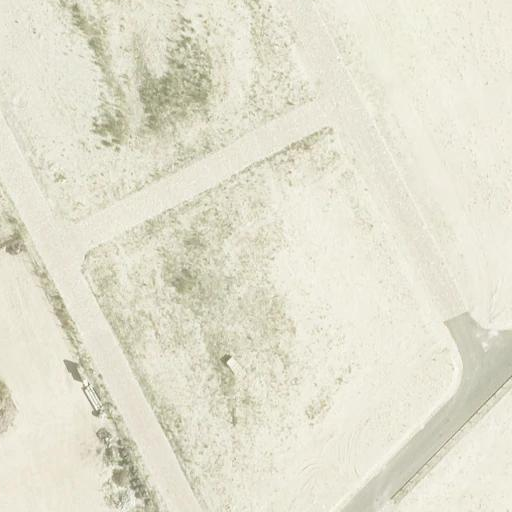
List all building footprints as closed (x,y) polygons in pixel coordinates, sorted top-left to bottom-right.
[(0,0),(0,16),(30,76),(31,75),(67,57),(179,0),(0,0)] [(229,0),(194,18),(203,35),(238,17),(229,0)] [(409,0),(332,0),(367,69),(429,38),(409,0)] [(238,17),(203,35),(211,52),(247,35),(238,17)] [(247,35),(211,52),(220,70),(255,52),(247,35)] [(255,52),(220,70),(229,87),(244,79),(264,69),(255,52)] [(78,81),(67,57),(31,75),(43,98),(78,81)] [(264,69),(244,79),(262,115),(282,104),(264,69)] [(229,87),(215,94),(233,129),(262,115),(244,79),(229,87)] [(78,81),(43,98),(54,120),(53,121),(53,122),(89,104),(88,103),(89,102),(78,81)] [(421,87),(385,105),(393,121),(429,103),(421,87)] [(215,94),(198,102),(216,138),(233,129),(215,94)] [(198,102),(180,111),(198,146),(216,138),(198,102)] [(429,103),(393,121),(402,138),(438,120),(429,103)] [(89,104),(53,122),(63,141),(98,123),(89,104)] [(180,111),(163,120),(181,155),(198,146),(180,111)] [(163,120),(145,129),(163,164),(181,155),(163,120)] [(438,120),(402,138),(411,155),(446,138),(438,120)] [(98,123),(63,141),(73,160),(108,142),(98,123)] [(446,138),(411,155),(419,173),(455,155),(446,138)] [(108,142),(73,160),(82,180),(118,162),(108,142)] [(307,154),(271,172),(281,192),(317,174),(307,154)] [(455,155),(419,173),(428,190),(464,172),(455,155)] [(118,162),(82,180),(93,200),(128,182),(118,162)] [(464,172),(428,190),(437,207),(472,189),(464,172)] [(317,174),(281,192),(290,209),(326,191),(317,174)] [(244,186),(227,195),(244,230),(262,221),(244,186)] [(472,189),(437,207),(449,231),(484,213),(472,189)] [(326,191),(290,209),(299,226),(334,208),(326,191)] [(227,195),(209,204),(227,239),(244,230),(227,195)] [(511,199),(501,205),(504,211),(511,226),(511,199)] [(209,204),(192,212),(210,247),(227,239),(209,204)] [(334,208),(299,226),(307,243),(343,225),(334,208)] [(511,226),(504,211),(487,219),(490,225),(507,258),(511,253),(511,226)] [(192,212),(175,221),(193,256),(210,247),(192,212)] [(175,221),(158,230),(167,248),(176,265),(193,256),(175,221)] [(316,260),(303,266),(304,268),(345,247),(344,246),(352,242),(343,225),(307,243),(316,260)] [(490,225),(473,233),(476,239),(493,273),(507,258),(490,225)] [(158,230),(118,250),(127,268),(167,248),(158,230)] [(476,239),(458,248),(478,288),(493,273),(476,239)] [(345,247),(304,268),(313,286),(354,265),(345,247)] [(167,248),(127,268),(141,296),(181,275),(176,265),(167,248)] [(354,265),(313,286),(322,304),(364,284),(354,265)] [(181,275),(141,296),(150,314),(191,293),(181,275)] [(364,284),(322,304),(332,324),(373,303),(364,284)] [(191,293),(150,314),(160,332),(200,312),(191,293)] [(200,312),(160,332),(169,350),(209,330),(200,312)] [(393,324),(374,334),(376,340),(394,374),(410,358),(393,324)] [(209,330),(169,350),(178,369),(219,348),(209,330)] [(376,340),(359,349),(362,355),(380,389),(394,374),(376,340)] [(219,348),(178,369),(187,387),(228,366),(219,348)] [(362,355),(345,363),(348,369),(365,403),(380,389),(362,355)] [(348,369),(331,378),(334,384),(351,418),(365,403),(348,369)] [(334,384),(317,392),(337,432),(351,418),(334,384)] [(317,392),(302,400),(309,413),(325,445),(337,432),(317,392)] [(236,400),(202,417),(250,511),(258,511),(325,445),(309,413),(270,453),(265,456),(236,400)]
